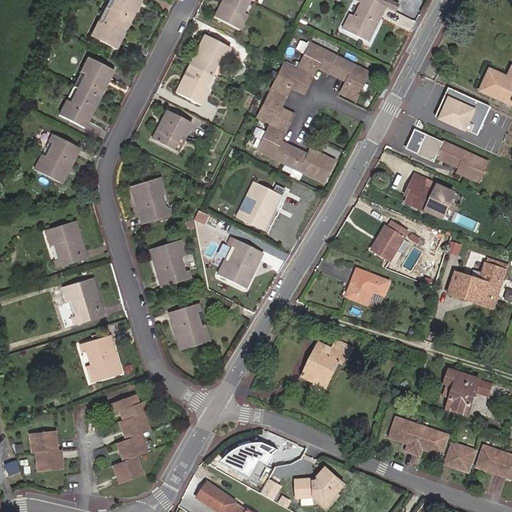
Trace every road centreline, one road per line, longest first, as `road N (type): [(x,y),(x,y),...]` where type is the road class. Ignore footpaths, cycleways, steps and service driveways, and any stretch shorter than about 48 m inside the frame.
road 1 (residential): [(212,411),(338,204),(447,0)]
road 2 (residential): [(212,411),(156,368),(103,195),(104,168),(191,0)]
road 3 (residential): [(497,511),(267,418),(212,411)]
road 4 (residential): [(148,511),(212,411)]
